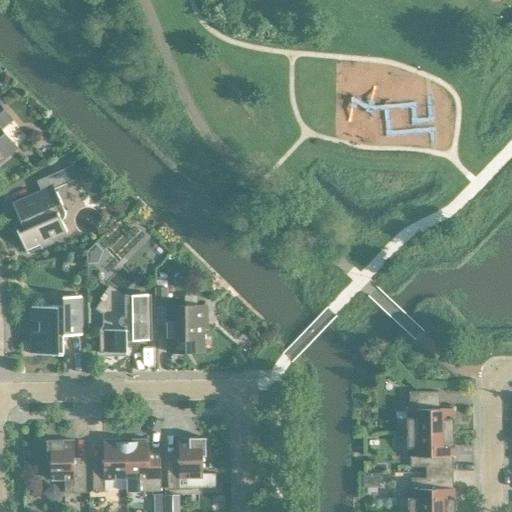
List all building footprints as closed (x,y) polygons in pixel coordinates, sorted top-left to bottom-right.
[(0,105),(0,161),(16,147),(0,128),(11,119),(0,105)] [(62,220),(64,218),(65,215),(65,212),(61,204),(61,203),(55,188),(76,178),(71,166),(37,180),(42,193),(13,205),(22,226),(17,229),(25,248),(28,253),(41,247),(44,245),(45,242),(45,239),(66,230),(62,220)] [(167,287),(155,287),(155,301),(167,301),(167,287)] [(151,301),(147,301),(147,294),(124,294),(124,299),(109,289),(105,294),(104,293),(101,297),(102,298),(95,308),(103,313),(103,324),(100,329),(100,353),(127,352),(126,340),(152,340),(151,301)] [(81,295),(63,296),(63,305),(35,305),(36,320),(38,320),(38,331),(32,331),(32,354),(64,353),(63,335),(82,334),(81,295)] [(167,305),(168,352),(203,351),(203,327),(206,327),(206,305),(167,305)] [(407,432),(453,431),(453,408),(439,408),(439,391),(409,391),(409,409),(407,409),(407,432)] [(453,431),(407,432),(408,455),(410,455),(410,466),(426,466),(426,472),(453,471),(453,455),(454,455),(453,431)] [(215,473),(202,473),(202,455),(204,455),(206,455),(205,437),(179,437),(179,463),(167,463),(168,488),(180,488),(180,487),(215,487),(215,473)] [(127,491),(126,442),(121,442),(121,438),(104,438),(104,464),(93,464),(93,489),(127,489),(127,491)] [(127,491),(140,491),(161,491),(160,463),(149,463),(148,438),(131,438),(131,442),(126,442),(127,491)] [(73,439),(47,439),(47,458),(48,458),(51,457),(51,479),(65,479),(65,492),(86,492),(85,464),(74,464),(73,439)] [(453,471),(426,472),(426,477),(411,478),(411,489),(408,489),(408,511),(410,511),(455,511),(454,488),(453,488),(453,471)]
